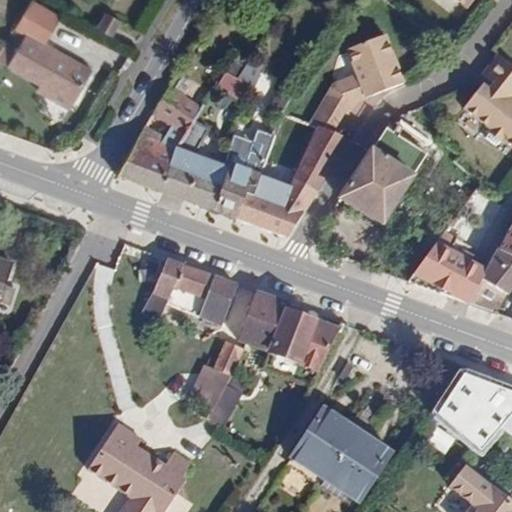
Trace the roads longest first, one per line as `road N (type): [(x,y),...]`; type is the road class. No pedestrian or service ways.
road 1 (residential): [(511,3),(457,73),(379,112),(284,267)]
road 2 (tertiary): [(284,267),(511,350)]
road 3 (residential): [(113,204),(0,402)]
road 4 (residential): [(86,194),(198,0)]
road 5 (tertiary): [(113,204),(284,267)]
